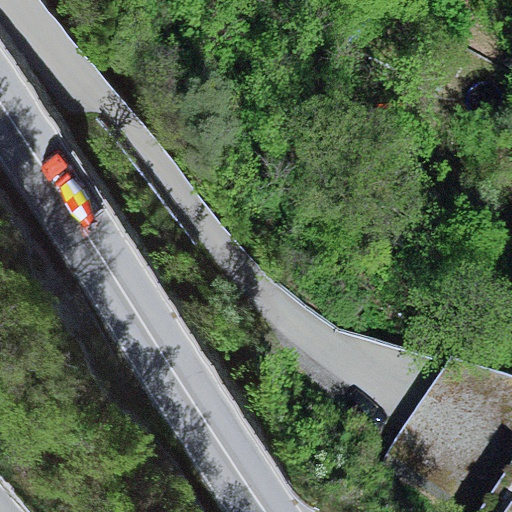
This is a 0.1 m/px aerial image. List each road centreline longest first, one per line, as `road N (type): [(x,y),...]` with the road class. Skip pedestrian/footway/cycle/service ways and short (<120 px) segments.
road 1 (residential): [(16,0),(282,321),(399,425)]
road 2 (tertiary): [(262,511),(0,101)]
